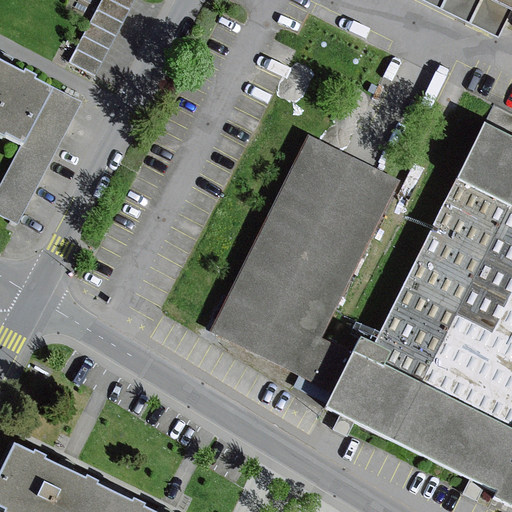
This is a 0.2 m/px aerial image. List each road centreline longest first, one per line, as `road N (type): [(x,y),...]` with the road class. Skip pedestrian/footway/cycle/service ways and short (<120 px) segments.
road 1 (residential): [(35,298),(388,511)]
road 2 (residential): [(35,298),(192,0)]
